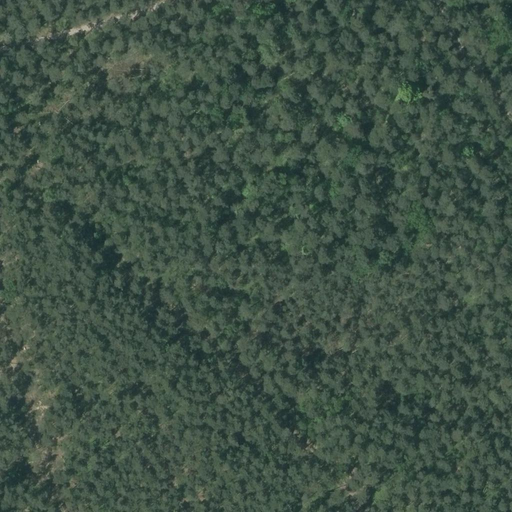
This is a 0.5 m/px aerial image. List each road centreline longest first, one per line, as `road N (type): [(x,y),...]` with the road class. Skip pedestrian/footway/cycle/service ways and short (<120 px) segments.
road 1 (track): [(0,304),(61,511)]
road 2 (track): [(0,54),(188,0)]
road 3 (track): [(428,0),(459,33),(511,122)]
